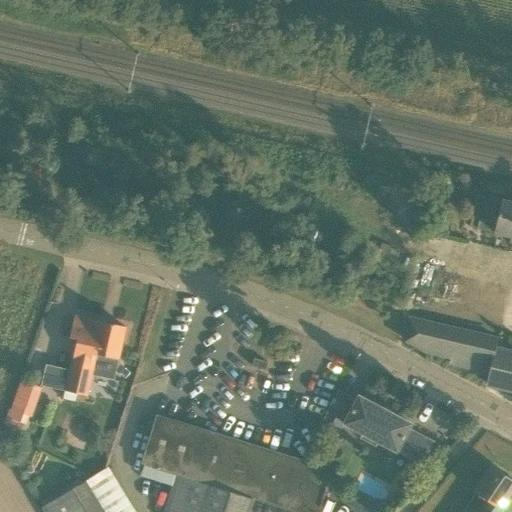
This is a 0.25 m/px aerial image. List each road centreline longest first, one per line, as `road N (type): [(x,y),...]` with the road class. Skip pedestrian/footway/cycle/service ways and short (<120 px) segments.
road 1 (unclassified): [(511,421),(335,322),(223,275),(0,225)]
road 2 (unclassified): [(511,74),(179,0)]
